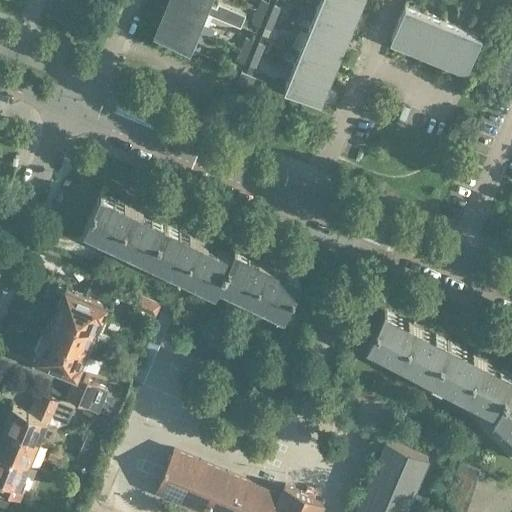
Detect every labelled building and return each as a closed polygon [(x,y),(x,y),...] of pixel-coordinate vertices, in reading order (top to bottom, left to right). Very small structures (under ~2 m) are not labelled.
[(175,0),(167,0),(161,16),(195,30),(203,11),(175,0)] [(175,0),(203,11),(203,10),(240,25),(245,12),(217,1),(216,5),(207,2),(207,0),(175,0)] [(259,0),(255,10),(263,13),(268,1),(264,0),(259,0)] [(355,5),(342,0),(317,0),(313,10),(347,25),(355,5)] [(268,17),(276,20),(281,7),(273,4),(268,17)] [(390,37),(428,52),(442,20),(404,4),(390,37)] [(263,13),(255,10),(251,21),(259,24),(263,13)] [(313,10),(305,30),(338,46),(347,25),(313,10)] [(161,16),(153,35),(187,49),(195,30),(161,16)] [(276,20),(268,17),(261,33),(276,39),(279,30),(273,27),(276,20)] [(442,20),(428,52),(466,68),(480,35),(442,20)] [(511,86),(511,24),(490,78),(511,86)] [(298,49),(331,64),(338,46),(305,30),(298,49)] [(240,47),(248,50),(253,40),(244,36),(240,47)] [(254,52),(262,55),(266,45),(258,42),(254,52)] [(240,47),(235,58),(244,62),(248,51),(240,47)] [(289,69),(323,83),(331,64),(298,49),(289,69)] [(262,55),(254,52),(249,64),(257,67),(262,55)] [(237,80),(259,89),(264,78),(242,69),(237,80)] [(323,83),(289,69),(282,87),(315,101),(323,83)] [(83,227),(149,259),(166,223),(100,192),(83,227)] [(166,223),(149,259),(214,290),(218,283),(231,255),(166,223)] [(218,283),(285,315),(302,279),(235,247),(231,255),(218,283)] [(55,312),(102,332),(112,308),(65,288),(55,312)] [(134,304),(155,312),(160,301),(139,292),(134,304)] [(367,342),(431,375),(450,341),(385,308),(367,342)] [(55,312),(46,335),(92,355),(102,332),(55,312)] [(92,355),(46,335),(42,334),(36,349),(39,350),(35,358),(75,375),(67,396),(89,405),(98,384),(83,377),(92,355)] [(511,373),(450,341),(431,375),(496,408),(511,378),(511,373)] [(511,379),(492,415),(511,434),(511,379)] [(13,405),(4,427),(40,443),(49,422),(51,423),(62,398),(36,388),(27,411),(13,405)] [(0,435),(0,451),(31,465),(40,443),(4,427),(0,435)] [(165,467),(155,489),(208,511),(420,511),(426,499),(422,498),(414,495),(412,494),(427,457),(387,440),(355,511),(318,511),(323,501),(285,485),(281,495),(173,449),(165,467)] [(48,456),(59,461),(63,452),(51,447),(48,456)] [(31,465),(0,451),(0,478),(3,479),(0,485),(0,491),(19,500),(25,487),(23,486),(31,465)] [(456,470),(477,477),(480,467),(460,460),(456,470)] [(477,477),(456,470),(453,481),(473,488),(477,477)] [(453,481),(449,493),(469,499),(473,488),(453,481)] [(445,504),(466,511),(469,499),(449,493),(445,504)]
